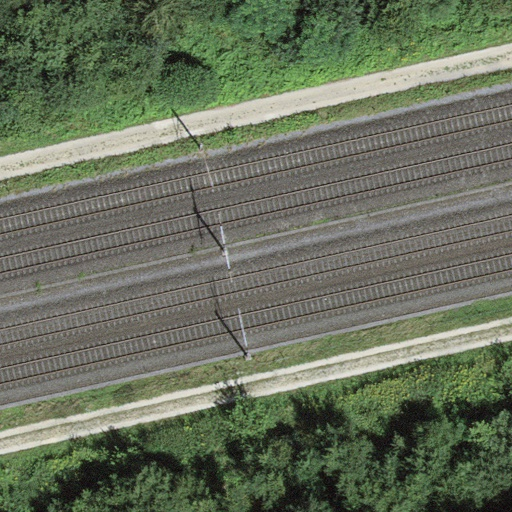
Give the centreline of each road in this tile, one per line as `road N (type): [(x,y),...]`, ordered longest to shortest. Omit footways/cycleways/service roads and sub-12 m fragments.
road 1 (track): [(0,161),(511,41)]
road 2 (track): [(0,448),(511,334)]
